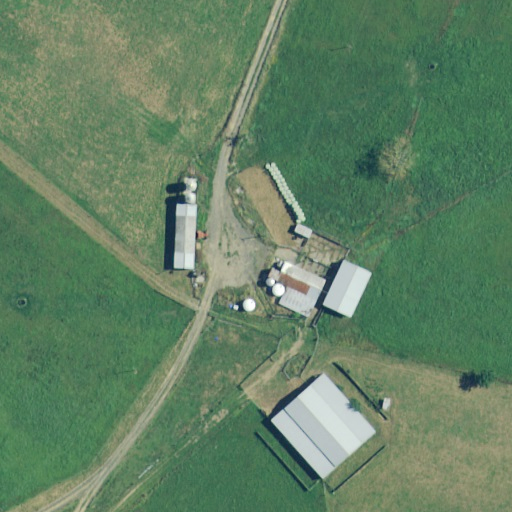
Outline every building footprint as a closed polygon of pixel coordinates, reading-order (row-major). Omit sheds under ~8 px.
[(195,208),(176,207),(173,269),(192,269),(195,208)] [(311,231),(297,223),(293,231),(306,239),(311,231)] [(370,274),(343,261),(322,305),(350,318),(370,274)] [(324,281),(285,263),(267,299),(307,318),(324,281)] [(205,272),(193,271),(191,283),(204,284),(205,272)] [(256,303),(255,301),(254,299),(253,298),(252,297),(250,297),(249,296),(247,296),(246,297),(244,297),(243,298),(242,298),(241,300),(240,301),(239,302),(239,304),(239,305),(239,307),(239,308),(240,309),(241,311),(242,312),(243,313),(245,313),(246,314),(248,314),(249,313),(251,313),(252,312),(253,311),(254,310),(255,309),(256,308),(256,306),(256,305),(256,303)] [(375,432),(323,374),(270,421),(321,480),(375,432)] [(210,389),(196,399),(201,406),(215,396),(210,389)]
